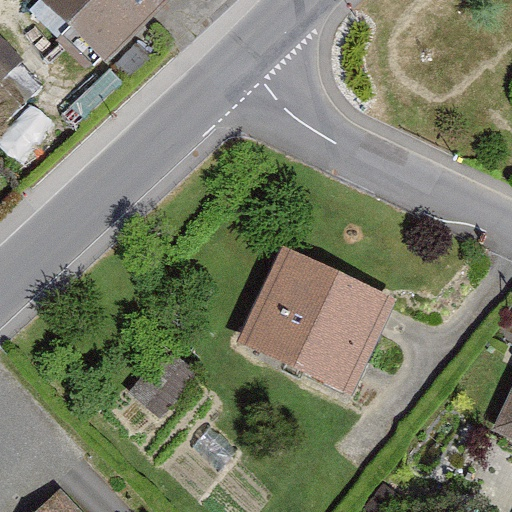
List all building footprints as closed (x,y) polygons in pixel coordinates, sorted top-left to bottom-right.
[(208,0),(40,0),(106,67),(175,0),(207,0),(208,0)] [(0,20),(0,73),(24,37),(0,20)] [(400,305),(281,248),(234,346),(353,403),(400,305)] [(511,385),(489,436),(511,446),(511,385)] [(82,511),(61,490),(38,511),(82,511)]
